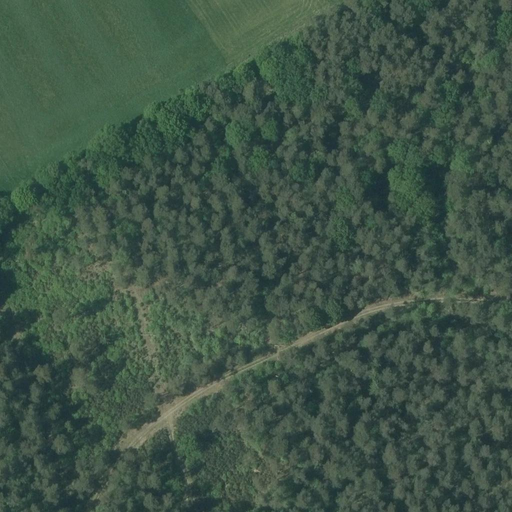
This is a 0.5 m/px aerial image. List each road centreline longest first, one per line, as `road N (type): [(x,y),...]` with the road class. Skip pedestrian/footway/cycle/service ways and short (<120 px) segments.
road 1 (track): [(82,511),(184,397),(306,333),(354,311),(446,292),(511,300)]
road 2 (track): [(69,511),(18,370)]
